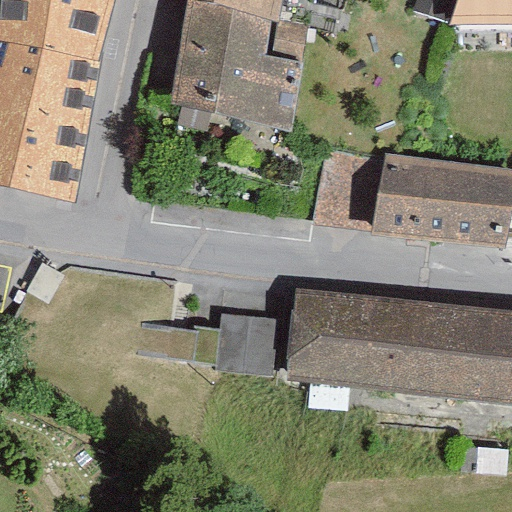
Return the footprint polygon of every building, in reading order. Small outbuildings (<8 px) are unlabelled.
[(97,59),(110,0),(0,0),(0,41),(44,49),(97,59)] [(177,0),(190,4),(278,23),(282,0),(177,0)] [(511,0),(458,0),(451,23),(511,25),(511,0)] [(286,126),(301,28),(278,23),(190,4),(172,108),(286,126)] [(0,181),(11,183),(44,49),(0,41),(0,181)] [(97,59),(44,49),(11,183),(68,197),(97,59)] [(511,180),(507,180),(312,156),(302,222),(498,246),(508,215),(511,215),(511,180)] [(276,323),(222,318),(217,373),(511,402),(511,309),(279,286),(276,323)]
